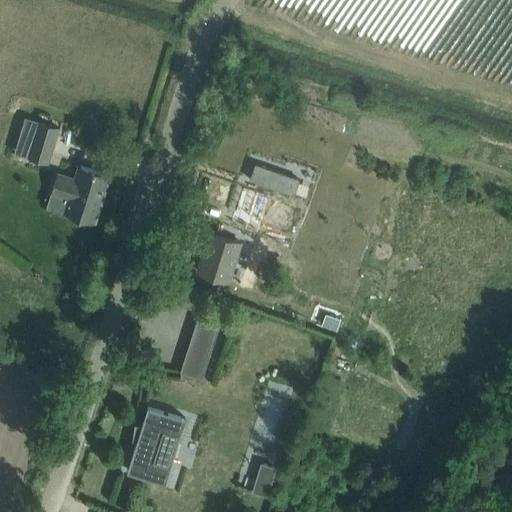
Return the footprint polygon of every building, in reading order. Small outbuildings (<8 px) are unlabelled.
[(28,156),(47,161),(58,127),(25,117),(20,133),(34,137),(28,156)] [(255,162),(249,178),(294,194),(299,178),(255,162)] [(93,216),(106,173),(80,165),(76,178),(57,172),(52,189),(71,195),(67,207),(93,216)] [(229,280),(241,241),(210,232),(198,270),(229,280)] [(336,332),(340,318),(324,313),(320,326),(336,332)] [(219,325),(197,318),(180,370),(183,371),(182,375),(181,375),(180,376),(194,378),(195,375),(202,377),(219,325)] [(185,417),(148,405),(142,425),(136,425),(136,423),(135,423),(133,440),(137,440),(128,469),(165,481),(185,417)] [(261,462),(252,490),(267,495),(276,466),(261,462)]
